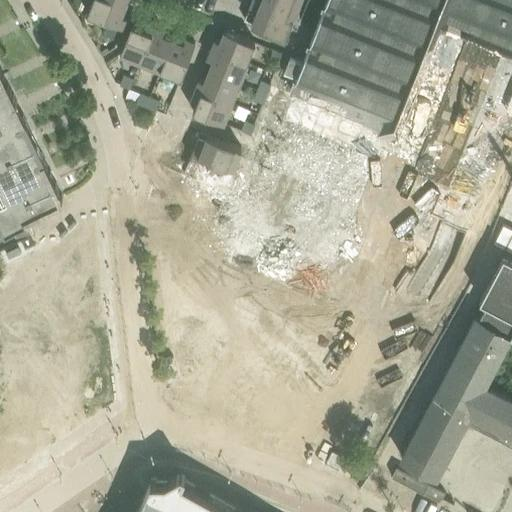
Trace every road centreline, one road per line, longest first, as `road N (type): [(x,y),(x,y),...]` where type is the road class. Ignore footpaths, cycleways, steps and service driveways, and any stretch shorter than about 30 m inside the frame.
road 1 (unclassified): [(148,432),(106,112),(44,0)]
road 2 (unclassified): [(368,511),(293,474),(148,432)]
road 3 (unclassified): [(148,432),(28,511)]
road 4 (unknown): [(223,0),(159,120)]
